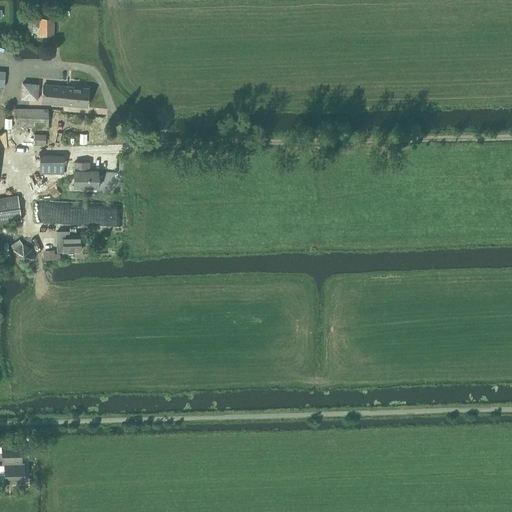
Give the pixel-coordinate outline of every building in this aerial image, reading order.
[(53,18),(51,18),(51,14),(46,14),(46,18),(28,19),(28,27),(40,27),(40,36),(53,36),(53,18)] [(38,100),(39,84),(23,83),(22,99),(38,100)] [(65,105),(67,87),(43,85),(42,103),(65,105)] [(87,106),(88,88),(67,87),(65,105),(87,106)] [(48,127),(48,109),(15,108),(15,127),(48,127)] [(46,145),(46,134),(34,134),(34,145),(46,145)] [(64,174),(64,155),(40,155),(40,174),(64,174)] [(89,171),(89,162),(74,162),(74,188),(98,188),(98,171),(89,171)] [(0,224),(22,221),(18,195),(0,197),(0,224)] [(81,251),(81,235),(69,235),(69,231),(56,231),(57,251),(81,251)] [(2,464),(4,464),(22,464),(21,445),(2,445),(2,464)] [(24,483),(24,469),(24,463),(22,464),(4,464),(5,483),(24,483)]
